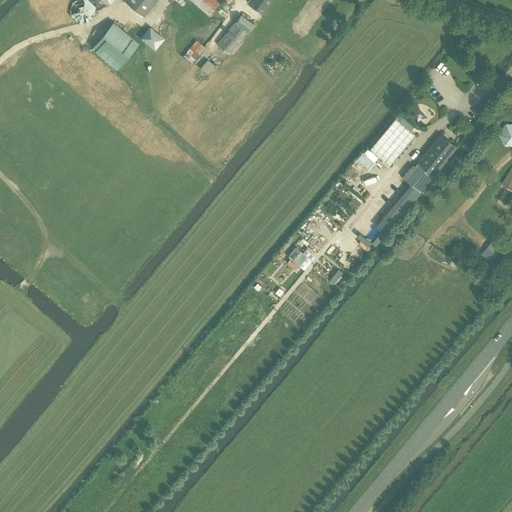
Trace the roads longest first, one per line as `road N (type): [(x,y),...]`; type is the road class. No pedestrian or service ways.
road 1 (secondary): [(511,325),(357,511)]
road 2 (track): [(0,175),(41,237),(17,296),(0,388)]
road 3 (unknown): [(511,61),(364,215)]
road 4 (track): [(168,0),(152,20),(124,14),(27,41),(0,62)]
road 5 (unknown): [(391,511),(511,371)]
